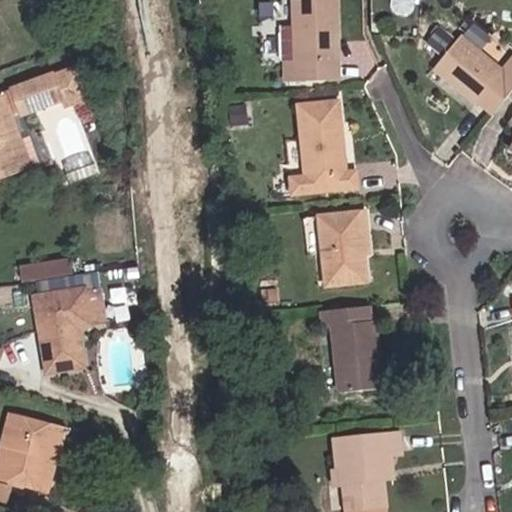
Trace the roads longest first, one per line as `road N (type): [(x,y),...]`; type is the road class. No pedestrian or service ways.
road 1 (residential): [(471,511),(449,260),(465,227)]
road 2 (residential): [(465,227),(376,87)]
